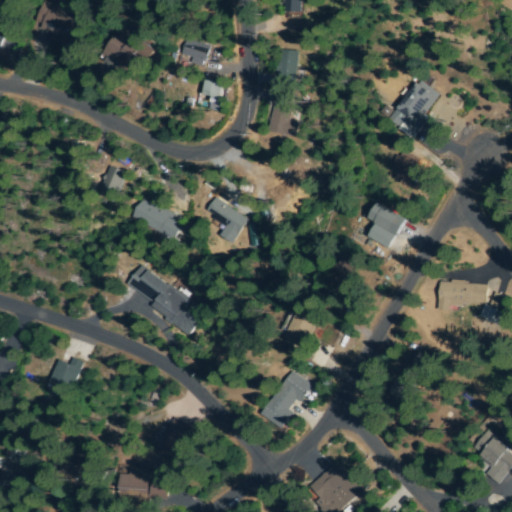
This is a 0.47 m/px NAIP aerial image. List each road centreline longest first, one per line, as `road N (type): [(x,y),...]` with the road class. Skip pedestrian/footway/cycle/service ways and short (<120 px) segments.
road 1 (residential): [(340,404),(436,511),(502,251),(458,204)]
road 2 (residential): [(215,511),(329,422),(490,150)]
road 3 (residential): [(0,84),(66,102),(182,155),(216,149),(246,115),(242,0)]
road 4 (residential): [(276,468),(149,359),(0,307)]
